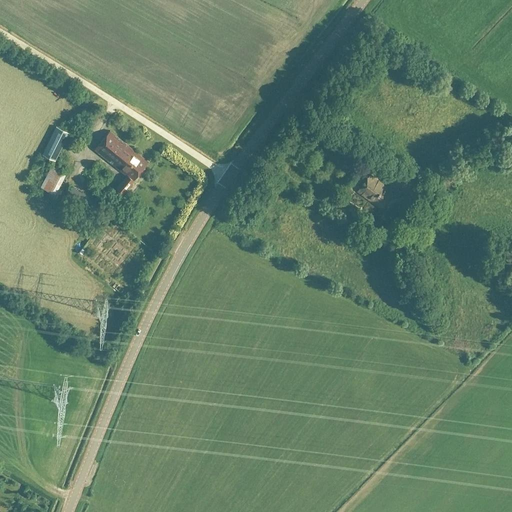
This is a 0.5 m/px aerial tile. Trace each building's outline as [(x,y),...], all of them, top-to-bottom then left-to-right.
[(68,134),(55,127),(41,155),(55,162),(68,134)] [(122,194),(147,163),(109,132),(94,150),(126,176),(116,189),(122,194)] [(296,144),(287,149),(291,156),(300,151),(296,144)] [(434,187),(437,183),(440,185),(446,177),(430,164),(423,173),(421,177),(434,187)] [(410,198),(418,186),(397,172),(386,188),(369,176),(357,193),(383,210),(397,189),(410,198)] [(40,193),(56,199),(62,180),(46,175),(40,193)] [(84,199),(84,198),(72,192),(68,199),(89,210),(93,204),(84,199)] [(389,230),(392,224),(385,219),(381,225),(389,230)] [(76,240),(81,238),(79,232),(73,234),(76,240)]
